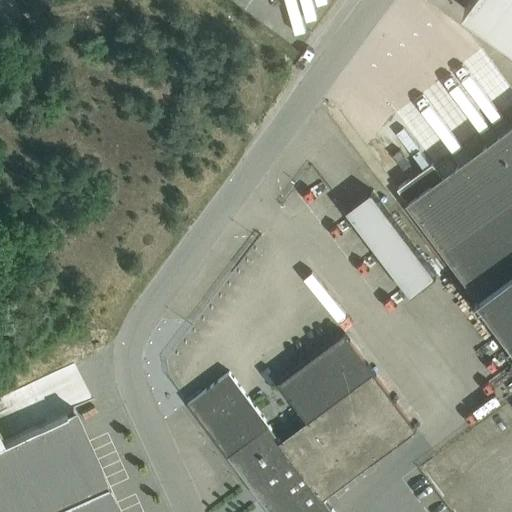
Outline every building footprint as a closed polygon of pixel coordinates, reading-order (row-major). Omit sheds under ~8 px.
[(511,0),(470,0),(466,7),(511,40),(511,0)] [(511,340),(511,122),(407,201),(511,340)] [(372,190),(348,209),(413,293),(437,275),(372,190)] [(365,505),(437,452),(423,433),(390,457),(385,450),(416,427),(346,331),(280,380),(309,418),(282,439),(230,370),(189,401),(271,511),(335,511),(336,511),(324,496),(346,480),(365,505)] [(470,509),(511,477),(511,402),(434,461),(470,509)] [(0,445),(0,511),(121,511),(74,407),(73,408),(75,411),(0,445)]
